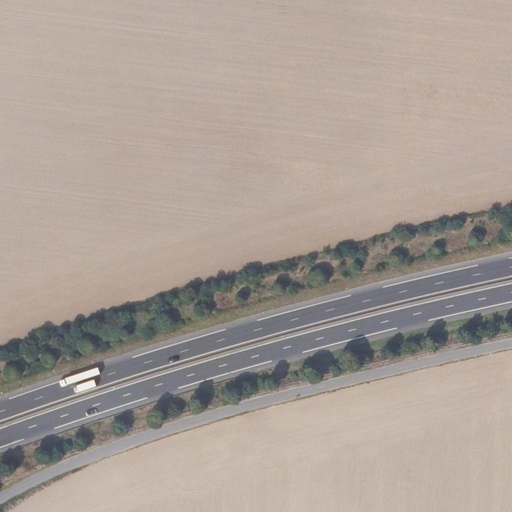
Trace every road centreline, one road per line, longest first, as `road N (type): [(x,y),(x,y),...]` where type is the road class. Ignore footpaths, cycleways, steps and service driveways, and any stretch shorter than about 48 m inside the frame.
road 1 (trunk): [(0,440),(304,340),(511,292)]
road 2 (trunk): [(511,264),(161,355),(0,412)]
